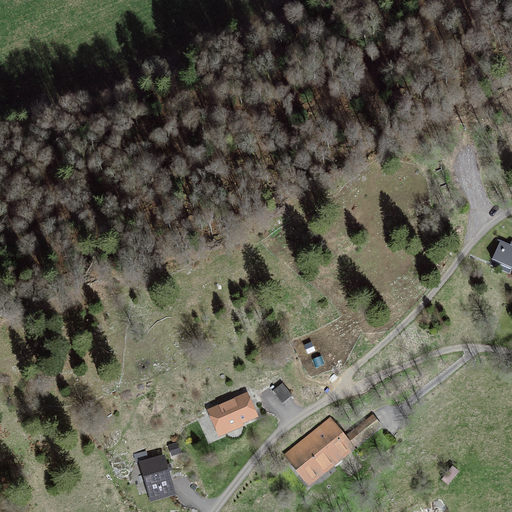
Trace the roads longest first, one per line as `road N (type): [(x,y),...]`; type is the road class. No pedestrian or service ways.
road 1 (residential): [(344,393),(353,369),(415,313),(489,225),(511,212)]
road 2 (residential): [(217,511),(286,430),(344,393)]
road 3 (residential): [(344,393),(452,351),(511,352)]
